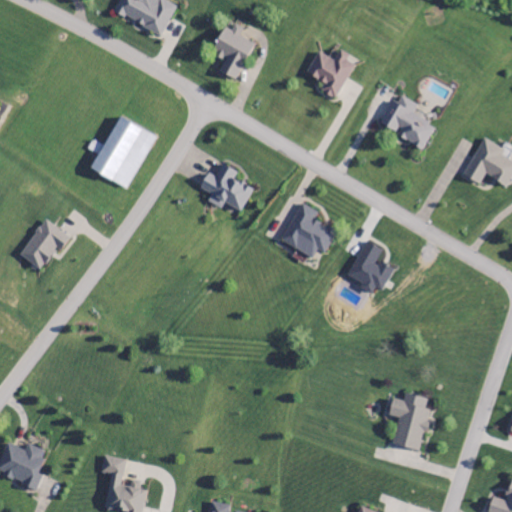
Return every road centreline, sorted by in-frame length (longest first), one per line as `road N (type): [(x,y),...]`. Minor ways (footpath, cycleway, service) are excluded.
road 1 (residential): [(0,407),(210,111),(23,0)]
road 2 (residential): [(511,325),(500,280),(210,111)]
